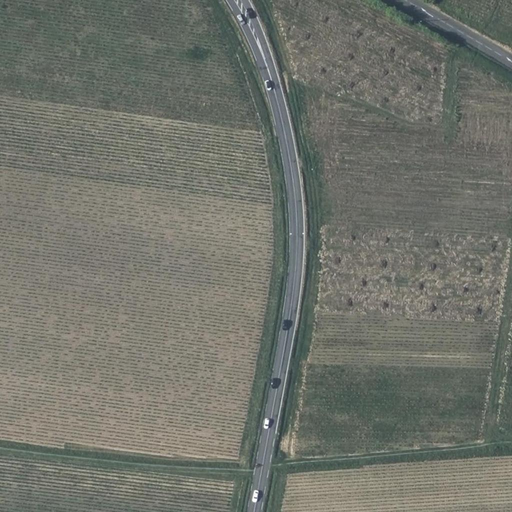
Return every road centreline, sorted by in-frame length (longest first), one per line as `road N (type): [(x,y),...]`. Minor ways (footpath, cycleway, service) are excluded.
road 1 (secondary): [(236,0),(281,112),(296,203),(293,289),(254,511)]
road 2 (track): [(511,445),(262,465)]
road 3 (tertiary): [(404,0),(511,63)]
